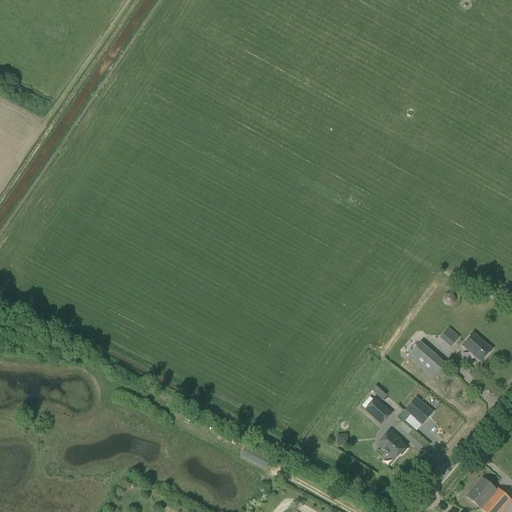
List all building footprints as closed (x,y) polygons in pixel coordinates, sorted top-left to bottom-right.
[(480,362),(491,350),(472,334),(462,345),(480,362)] [(445,364),(420,342),(418,345),(415,343),(409,350),(411,352),(407,357),(432,379),(445,364)] [(383,398),(388,394),(377,385),(373,389),(383,398)] [(381,426),(391,414),(374,398),(363,411),(381,426)] [(414,431),(425,419),(409,405),(398,417),(414,431)] [(400,454),(405,449),(403,447),(404,446),(393,436),(394,435),(388,430),(375,444),(393,459),(398,453),(400,454)] [(339,444),(349,444),(349,433),(339,433),(339,444)] [(245,447),(241,456),(266,469),(270,460),(245,447)] [(494,491),(480,479),(471,489),(473,491),(466,498),(482,511),(498,511),(508,500),(496,489),(494,491)]
